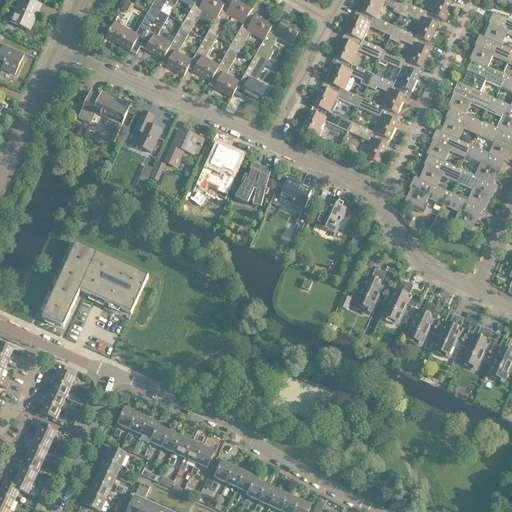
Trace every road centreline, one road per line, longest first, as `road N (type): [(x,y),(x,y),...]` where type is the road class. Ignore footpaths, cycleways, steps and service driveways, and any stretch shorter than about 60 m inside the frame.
road 1 (residential): [(367,511),(115,374)]
road 2 (residential): [(272,143),(59,47)]
road 3 (residential): [(384,202),(469,0)]
road 4 (residential): [(51,511),(115,374)]
road 5 (residential): [(272,143),(327,22)]
road 6 (residential): [(474,290),(416,258),(384,202)]
road 7 (residential): [(384,202),(358,179),(272,143)]
